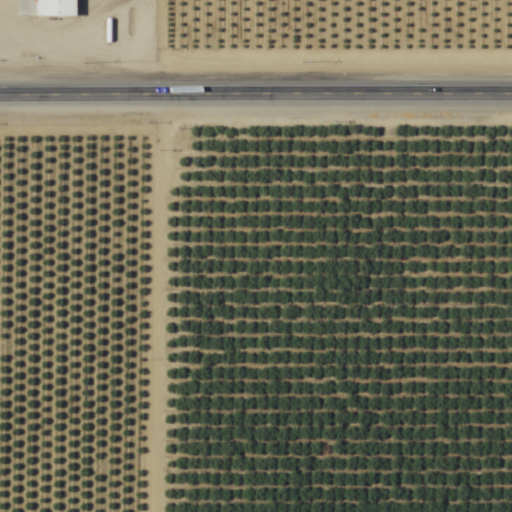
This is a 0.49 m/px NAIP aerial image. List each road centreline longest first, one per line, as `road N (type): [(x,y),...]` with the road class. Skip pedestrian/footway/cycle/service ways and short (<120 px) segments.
road 1 (track): [(149,0),(144,511)]
road 2 (trunk): [(511,92),(0,92)]
